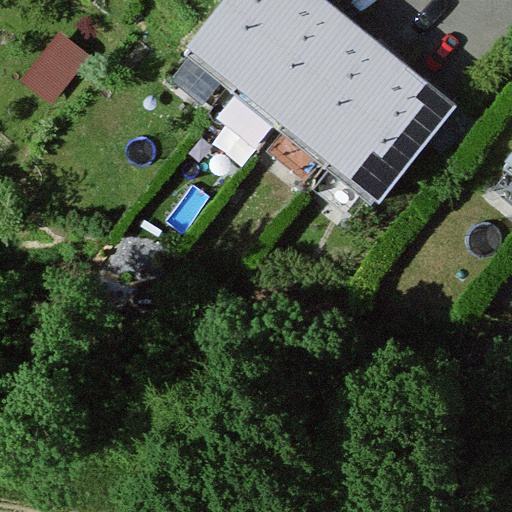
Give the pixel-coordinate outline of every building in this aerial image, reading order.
[(298,0),(223,0),(181,54),(227,90),(298,0)] [(354,23),(325,0),(298,0),(227,90),(273,126),(354,23)] [(401,59),(354,23),(273,126),(319,162),(401,59)] [(447,96),(401,59),(319,162),(365,199),(447,96)] [(511,156),(503,168),(511,175),(511,156)]
